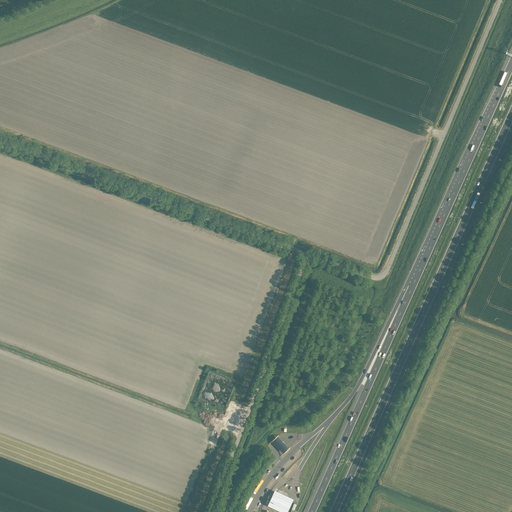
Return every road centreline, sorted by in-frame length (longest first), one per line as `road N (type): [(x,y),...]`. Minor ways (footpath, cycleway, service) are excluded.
road 1 (motorway): [(332,511),(511,110)]
road 2 (unclassified): [(307,253),(385,273),(499,0)]
road 3 (unclassified): [(0,138),(307,253)]
road 4 (unclassified): [(210,511),(307,253)]
road 5 (motorway): [(412,284),(311,511)]
road 6 (motorway): [(511,62),(412,284)]
road 7 (motorway): [(412,284),(328,421)]
